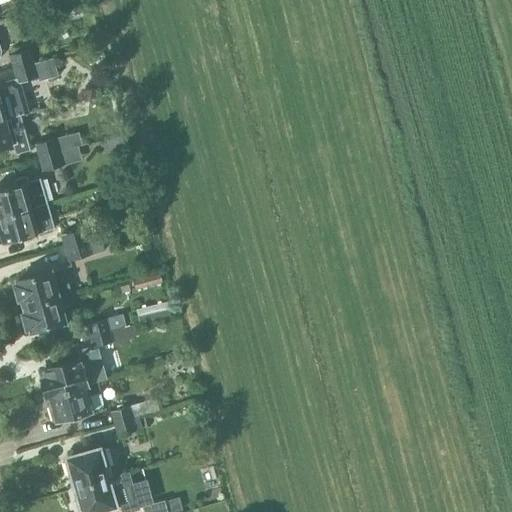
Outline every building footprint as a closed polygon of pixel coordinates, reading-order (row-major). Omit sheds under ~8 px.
[(26,15),(8,21),(10,29),(29,23),(26,15)] [(14,69),(34,64),(31,50),(10,57),(14,69)] [(34,64),(14,69),(17,78),(18,82),(20,82),(37,77),(38,76),(34,64)] [(0,121),(20,116),(25,115),(27,114),(29,113),(22,88),(9,92),(7,83),(0,84),(0,121)] [(20,116),(0,121),(0,147),(13,144),(13,145),(16,154),(30,150),(23,127),(20,116)] [(124,134),(105,140),(108,152),(128,147),(124,134)] [(60,152),(56,138),(34,145),(38,158),(60,152)] [(64,165),(60,152),(38,158),(42,171),(64,165)] [(14,185),(0,188),(0,216),(35,206),(46,203),(39,178),(27,181),(26,175),(13,179),(14,185)] [(42,231),(35,206),(0,216),(0,237),(1,242),(42,231)] [(64,247),(100,236),(96,223),(60,234),(64,247)] [(103,249),(100,236),(64,247),(67,259),(103,249)] [(62,267),(53,269),(16,280),(17,283),(14,284),(20,306),(60,295),(69,292),(62,267)] [(159,273),(131,281),(134,290),(161,282),(159,273)] [(119,286),(121,293),(130,290),(128,283),(119,286)] [(60,295),(20,306),(26,327),(29,326),(30,329),(67,319),(60,295)] [(167,301),(136,309),(139,323),(170,315),(167,301)] [(109,330),(125,326),(122,314),(106,318),(106,319),(85,324),(88,335),(109,330)] [(112,342),(109,330),(88,335),(90,347),(112,342)] [(96,380),(85,383),(81,369),(86,368),(83,358),(41,369),(43,378),(40,379),(45,396),(47,395),(96,381),(96,380)] [(100,393),(96,381),(47,395),(50,406),(47,407),(51,421),(92,410),(89,396),(100,393)] [(139,416),(135,403),(111,410),(115,423),(139,416)] [(147,413),(139,416),(142,428),(151,425),(147,413)] [(142,428),(139,416),(115,423),(118,435),(142,428)] [(112,477),(112,476),(103,447),(66,458),(67,462),(64,463),(71,488),(112,477)] [(112,476),(112,477),(71,488),(77,511),(79,511),(81,511),(95,511),(119,505),(121,511),(127,511),(139,509),(129,471),(112,476)] [(166,501),(169,511),(174,511),(182,510),(179,497),(166,501)] [(153,503),(142,506),(143,511),(167,511),(164,499),(153,503)]
